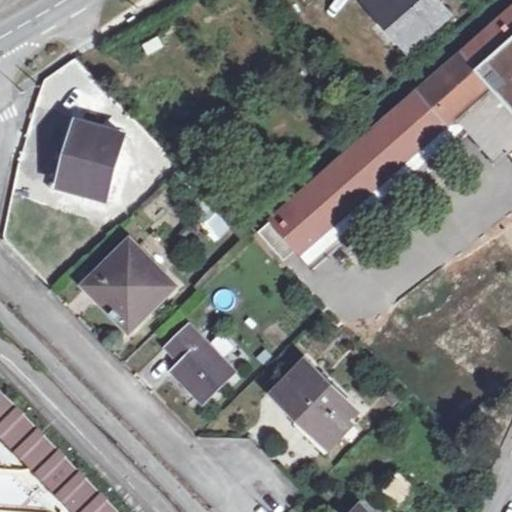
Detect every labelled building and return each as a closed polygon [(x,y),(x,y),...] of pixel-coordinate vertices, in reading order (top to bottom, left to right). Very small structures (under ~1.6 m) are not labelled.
[(270,4),(266,0),(237,0),(231,6),(248,24),(270,4)] [(435,0),(372,0),(367,4),(383,21),(387,18),(412,46),(448,14),(435,0)] [(511,9),(259,232),(284,259),(296,249),(302,256),(493,90),(511,111),(511,9)] [(387,18),(383,21),(409,50),(412,46),(387,18)] [(511,111),(493,90),(302,256),(314,269),(468,134),(483,151),(496,140),(511,157),(511,111)] [(126,137),(78,124),(60,187),(108,201),(126,137)] [(176,287),(131,240),(86,283),(101,299),(105,295),(119,310),(115,314),(131,330),(150,312),(145,306),(157,295),(162,300),(176,287)] [(365,309),(390,287),(369,265),(345,286),(365,309)] [(432,341),(474,295),(464,286),(422,333),(432,341)] [(105,295),(101,299),(115,314),(119,310),(105,295)] [(145,306),(150,312),(162,300),(157,295),(145,306)] [(235,373),(191,327),(169,347),(184,363),(175,372),(204,403),(235,373)] [(307,363),(275,395),(301,420),(326,445),(351,420),(358,413),(307,363)] [(0,511),(113,511),(84,483),(2,398),(0,400),(0,511)] [(326,445),(301,420),(296,425),(326,455),(357,425),(351,420),(326,445)] [(415,489),(399,472),(382,488),(398,505),(415,489)]
